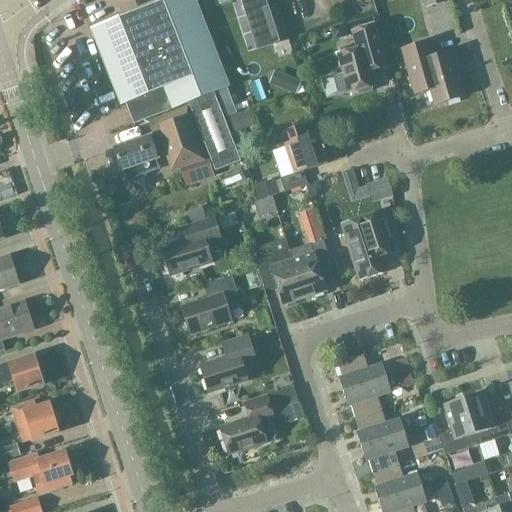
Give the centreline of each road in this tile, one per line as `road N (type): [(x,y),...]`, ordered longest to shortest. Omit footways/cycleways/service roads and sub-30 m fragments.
road 1 (tertiary): [(147,511),(0,52)]
road 2 (residential): [(337,476),(293,341),(420,302)]
road 3 (residential): [(129,249),(212,511)]
road 4 (residential): [(420,302),(408,156)]
road 5 (residential): [(420,302),(434,340),(511,323)]
